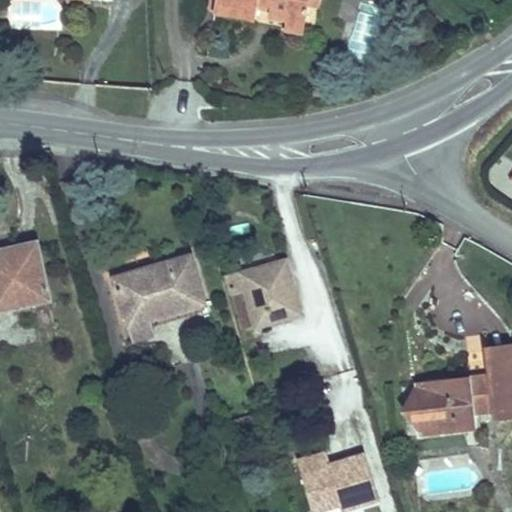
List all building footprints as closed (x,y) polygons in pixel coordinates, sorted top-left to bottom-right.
[(217,0),(216,11),(256,19),(259,6),(260,2),(272,5),(271,9),(270,15),(287,19),(306,23),(310,3),(321,5),(321,0),(217,0)] [(375,62),(379,8),(355,6),(351,60),(375,62)] [(306,23),(287,19),(286,29),(304,33),(306,23)] [(0,250),(0,312),(52,300),(38,242),(0,250)] [(115,278),(129,326),(205,303),(191,256),(151,268),(153,275),(140,279),(138,271),(115,278)] [(275,265),(278,276),(286,274),(291,292),(295,291),(286,261),(275,265)] [(246,288),(257,327),(301,314),(295,291),(291,292),(286,274),(278,276),(275,265),(229,278),(233,292),(246,288)] [(151,268),(138,271),(140,279),(153,275),(151,268)] [(129,326),(133,340),(155,334),(153,327),(207,310),(205,303),(129,326)] [(511,418),(511,343),(487,346),(491,375),(418,385),(423,432),(458,428),(457,425),(477,422),(476,412),(494,410),(496,420),(511,418)] [(330,465),(343,510),(380,499),(366,454),(330,465)]
